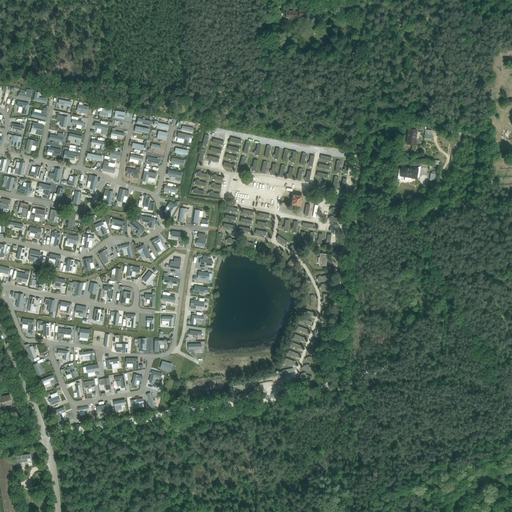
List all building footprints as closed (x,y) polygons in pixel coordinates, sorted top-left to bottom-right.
[(315,12),(307,11),(300,10),(299,11),(286,10),(285,17),(299,19),(300,16),(307,17),(307,13),(314,14),(315,12)] [(19,92),(18,97),(30,100),(31,95),(32,90),(27,89),(26,94),(19,92)] [(35,94),(34,100),(46,103),(47,99),(39,97),(40,93),(36,91),(35,94)] [(18,101),(16,106),(23,107),(21,113),(27,115),(29,103),(18,101)] [(79,104),(77,111),(87,114),(88,106),(83,105),(81,105),(79,104)] [(98,108),(98,111),(100,111),(99,115),(111,117),(112,109),(103,108),(98,108)] [(33,111),(32,116),(33,116),(46,119),(47,112),(42,110),(42,111),(41,113),(34,112),(34,111),(33,111)] [(116,110),(114,118),(124,119),(125,112),(116,110)] [(58,115),(57,120),(62,121),(62,122),(61,125),(61,126),(66,127),(68,117),(58,115)] [(155,120),(154,125),(157,126),(157,127),(168,130),(169,125),(158,122),(158,121),(155,120)] [(33,122),(32,128),(37,129),(36,133),(42,135),(44,125),(33,122)] [(96,123),(95,127),(97,127),(103,129),(102,134),(106,135),(108,125),(96,123)] [(416,129),(409,129),(407,144),(416,145),(417,141),(415,140),(416,129)] [(159,131),(157,138),(167,140),(168,133),(159,131)] [(178,137),(177,142),(184,143),(183,144),(188,145),(190,138),(192,139),(192,135),(178,132),(177,137),(178,137)] [(51,135),(50,139),(62,142),(64,135),(59,134),(59,136),(51,135)] [(15,135),(12,145),(20,147),(22,137),(15,135)] [(28,139),(25,151),(31,152),(31,150),(32,145),(36,146),(38,147),(40,141),(28,139)] [(92,139),(92,144),(96,145),(95,148),(100,148),(103,149),(104,142),(92,139)] [(134,143),(133,148),(145,150),(146,145),(147,142),(144,141),(144,145),(134,143)] [(49,147),(47,152),(48,152),(52,153),(54,153),(54,156),(60,157),(60,155),(61,149),(49,147)] [(65,150),(64,158),(74,160),(76,153),(65,150)] [(111,150),(110,156),(119,158),(121,152),(111,150)] [(131,154),(130,158),(134,159),(133,163),(141,164),(143,157),(131,154)] [(147,163),(146,165),(149,166),(149,164),(150,164),(151,162),(152,162),(159,163),(160,160),(148,157),(147,163)] [(172,158),(171,163),(175,163),(174,166),(179,167),(179,168),(183,168),(183,165),(184,160),(172,158)] [(103,165),(102,171),(114,173),(115,167),(114,167),(108,166),(109,162),(109,161),(104,160),(104,165),(103,165)] [(23,175),(25,164),(21,163),(20,169),(16,168),(15,173),(23,175)] [(428,165),(421,165),(421,169),(420,173),(426,174),(428,165)] [(31,171),(30,176),(39,178),(41,168),(40,168),(40,167),(37,167),(36,167),(35,172),(31,171)] [(412,168),(402,167),(402,169),(399,168),(398,174),(401,174),(401,175),(405,176),(405,180),(409,181),(410,178),(416,179),(417,177),(419,177),(420,173),(421,169),(412,167),(412,168)] [(50,173),(49,178),(58,180),(60,169),(56,168),(55,174),(50,173)] [(127,168),(126,173),(133,174),(133,177),(138,178),(140,170),(127,168)] [(168,170),(167,175),(176,177),(175,179),(180,181),(182,173),(168,170)] [(145,171),(142,181),(148,182),(148,181),(149,177),(155,179),(156,179),(157,173),(145,171)] [(68,180),(67,184),(75,186),(77,182),(78,176),(74,175),(74,177),(70,176),(69,180),(68,180)] [(89,179),(87,187),(90,188),(95,189),(97,176),(90,175),(89,179)] [(5,176),(4,179),(9,180),(7,188),(12,189),(14,178),(5,176)] [(20,185),(19,191),(25,192),(24,194),(29,195),(30,193),(32,193),(33,188),(31,188),(32,183),(27,182),(27,183),(24,182),(23,186),(20,185)] [(40,183),(39,188),(46,189),(45,194),(49,195),(51,186),(40,183)] [(105,189),(104,195),(107,196),(105,204),(111,205),(114,191),(105,189)] [(121,189),(118,201),(127,203),(129,191),(121,189)] [(76,191),(73,202),(79,204),(82,193),(76,191)] [(294,195),(292,204),(300,206),(302,200),(303,197),(302,196),(303,194),(302,194),(294,193),(294,195)] [(1,202),(0,206),(3,207),(3,208),(4,208),(7,208),(8,204),(10,204),(11,200),(2,198),(1,202)] [(145,198),(143,206),(148,207),(147,210),(151,211),(153,204),(149,203),(149,199),(145,198)] [(21,202),(20,207),(24,208),(23,213),(22,216),(26,216),(29,204),(21,202)] [(170,208),(167,214),(171,216),(177,206),(170,202),(168,206),(170,208)] [(33,208),(32,212),(35,213),(36,213),(35,217),(34,220),(39,221),(40,218),(43,219),(44,215),(45,215),(46,210),(36,208),(36,209),(33,208)] [(181,208),(179,221),(184,222),(185,211),(189,212),(189,209),(181,208)] [(51,209),(49,221),(54,222),(55,215),(61,216),(62,212),(51,209)] [(70,213),(67,229),(73,230),(76,215),(70,213)] [(144,217),(143,221),(150,222),(149,227),(153,228),(155,218),(144,217)] [(122,227),(124,221),(113,219),(111,224),(122,227)] [(134,221),(131,224),(139,231),(137,234),(139,236),(142,232),(143,232),(145,229),(134,221)] [(102,222),(95,225),(97,230),(100,229),(103,234),(107,232),(102,222)] [(30,227),(29,232),(31,232),(30,236),(35,237),(35,238),(40,239),(41,230),(30,227)] [(172,231),(172,236),(180,237),(179,240),(184,241),(185,233),(172,231)] [(53,232),(52,236),(56,237),(54,245),(58,246),(61,233),(53,232)] [(197,239),(196,245),(204,246),(206,234),(199,233),(198,238),(199,238),(199,240),(197,239)] [(69,235),(68,242),(77,244),(79,236),(75,236),(69,235)] [(86,235),(84,247),(88,248),(90,240),(93,240),(94,236),(86,235)] [(279,235),(277,238),(286,245),(288,241),(279,235)] [(158,237),(151,241),(157,252),(161,250),(157,243),(161,241),(158,237)] [(130,244),(122,246),(123,249),(127,248),(128,254),(129,257),(133,256),(130,244)] [(144,244),(137,248),(139,253),(139,252),(142,251),(145,256),(147,258),(151,256),(144,244)] [(302,251),(292,244),(290,248),(299,254),(302,251)] [(259,250),(269,254),(270,250),(260,246),(259,250)] [(19,247),(17,258),(23,260),(25,249),(19,247)] [(108,249),(99,254),(105,263),(108,261),(105,255),(110,253),(108,249)] [(32,250),(29,260),(33,261),(34,257),(39,258),(40,252),(32,250)] [(276,253),(274,256),(283,262),(285,259),(276,253)] [(320,253),(319,265),(326,266),(326,265),(327,262),(327,261),(328,254),(320,253)] [(50,254),(49,262),(55,264),(55,265),(59,266),(61,256),(50,254)] [(201,259),(200,264),(212,265),(213,261),(212,260),(210,260),(209,260),(208,260),(208,256),(204,256),(203,260),(201,259)] [(93,258),(84,260),(86,270),(91,269),(89,263),(94,262),(93,258)] [(285,267),(288,270),(295,261),(292,258),(285,267)] [(68,259),(66,270),(72,271),(73,266),(74,260),(68,259)] [(171,261),(170,268),(180,269),(181,262),(171,261)] [(0,271),(9,274),(10,268),(0,265),(0,271)] [(129,266),(127,275),(132,276),(132,271),(140,272),(141,268),(129,266)] [(294,268),(300,277),(304,275),(297,266),(294,268)] [(112,275),(111,279),(119,280),(121,269),(116,268),(116,269),(115,275),(112,275)] [(150,271),(143,279),(149,284),(155,276),(150,271)] [(18,272),(16,281),(21,282),(22,278),(28,279),(29,275),(18,272)] [(199,272),(198,279),(205,279),(205,280),(207,280),(208,280),(209,277),(208,277),(209,273),(199,272)] [(38,273),(36,284),(39,285),(39,284),(43,285),(45,275),(38,273)] [(55,278),(54,286),(61,287),(62,283),(65,283),(66,280),(55,278)] [(308,291),(312,289),(307,279),(303,281),(308,291)] [(74,282),(73,286),(77,287),(76,294),(80,295),(82,283),(74,282)] [(91,283),(89,292),(93,293),(93,294),(96,294),(97,291),(96,291),(97,284),(91,283)] [(109,291),(108,298),(112,298),(114,287),(110,286),(110,287),(104,286),(104,290),(109,291)] [(195,286),(195,290),(195,291),(195,294),(199,294),(200,291),(204,292),(207,292),(208,288),(204,287),(195,286)] [(122,291),(120,303),(125,303),(126,298),(129,298),(130,298),(131,293),(122,291)] [(144,292),(144,296),(149,296),(148,304),(152,305),(154,293),(144,292)] [(16,293),(15,297),(18,298),(16,306),(21,307),(23,294),(16,293)] [(46,299),(45,304),(50,304),(48,311),(53,312),(55,301),(46,299)] [(192,300),(191,308),(195,308),(196,306),(197,306),(196,308),(196,309),(202,310),(203,307),(204,307),(204,302),(192,300)] [(77,305),(75,312),(85,314),(87,307),(77,305)] [(63,314),(65,308),(61,307),(59,317),(69,320),(70,316),(63,314)] [(127,314),(127,318),(132,318),(131,327),(135,328),(136,315),(132,314),(127,314)] [(192,315),(191,324),(196,324),(196,320),(203,321),(204,316),(192,315)] [(162,316),(162,320),(169,321),(169,326),(173,326),(174,317),(162,316)] [(23,319),(22,323),(29,324),(28,329),(33,329),(34,321),(23,319)] [(81,329),(80,340),(88,341),(89,333),(91,333),(92,330),(81,329)] [(190,330),(190,334),(194,335),(194,338),(197,338),(198,335),(202,336),(202,332),(190,330)] [(155,340),(154,352),(159,352),(159,344),(165,345),(165,340),(155,340)] [(33,346),(27,348),(31,359),(37,357),(34,350),(37,348),(36,345),(33,346)] [(58,350),(58,354),(64,355),(64,358),(63,359),(68,360),(69,351),(58,350)] [(93,351),(81,353),(81,357),(90,355),(90,359),(95,359),(93,351)] [(119,358),(107,360),(108,369),(112,368),(112,364),(119,363),(119,358)] [(127,358),(127,363),(134,363),(134,368),(138,368),(138,359),(127,358)] [(163,361),(161,368),(170,371),(171,367),(172,367),(172,364),(172,363),(170,363),(169,363),(163,361)] [(38,363),(33,364),(38,376),(42,374),(38,363)] [(70,369),(65,371),(66,375),(71,373),(73,377),(77,375),(73,365),(69,367),(70,369)] [(153,371),(150,381),(154,382),(156,377),(161,378),(162,374),(153,371)] [(52,375),(40,380),(42,384),(50,380),(52,385),(56,383),(52,375)] [(122,388),(126,387),(124,375),(115,377),(116,381),(117,381),(118,386),(121,385),(122,388)] [(134,375),(132,385),(136,386),(137,380),(142,381),(142,377),(134,375)] [(109,378),(100,380),(101,384),(105,383),(106,390),(111,389),(109,378)] [(77,392),(74,393),(75,397),(78,397),(82,396),(80,382),(77,383),(77,385),(76,385),(77,392)] [(52,398),(49,399),(51,405),(61,401),(59,395),(58,395),(57,392),(51,395),(52,398)] [(156,406),(151,392),(146,394),(151,407),(156,406)] [(0,396),(0,401),(1,406),(12,404),(10,395),(0,396)] [(143,398),(131,401),(133,408),(138,407),(138,404),(144,403),(143,398)] [(124,402),(113,404),(114,412),(121,411),(120,407),(124,406),(124,402)] [(108,404),(96,406),(97,411),(106,410),(107,413),(110,413),(108,404)] [(64,407),(56,410),(60,422),(64,421),(61,413),(65,411),(64,407)] [(11,456),(0,457),(0,482),(4,511),(19,511),(12,461),(11,456)]
